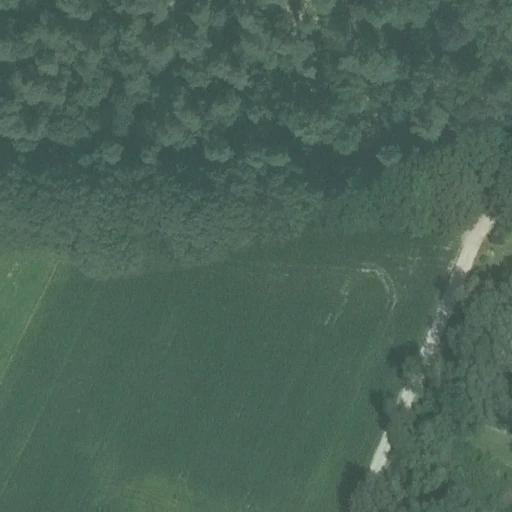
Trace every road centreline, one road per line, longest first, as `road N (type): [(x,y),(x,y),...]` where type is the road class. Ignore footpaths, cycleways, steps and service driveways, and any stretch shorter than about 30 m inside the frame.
road 1 (track): [(494,201),(0,181)]
road 2 (track): [(360,511),(494,201)]
road 3 (track): [(491,164),(468,0)]
